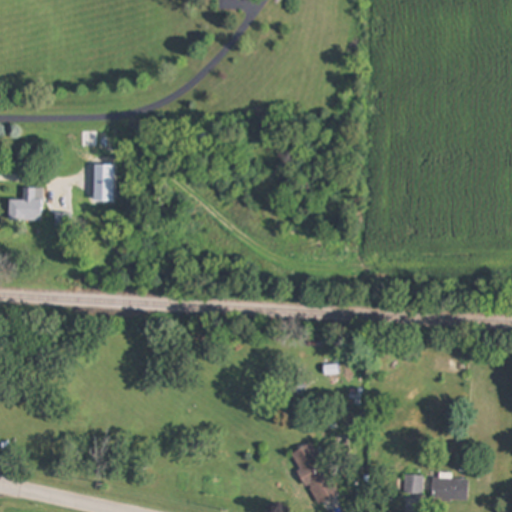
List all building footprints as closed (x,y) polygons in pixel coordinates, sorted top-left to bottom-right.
[(11,223),(44,223),(44,190),(24,190),(24,202),(11,202),(11,223)] [(86,219),(116,219),(116,199),(86,199),(86,219)] [(316,445),(294,454),(317,508),(338,499),(316,445)] [(406,497),(423,497),(423,477),(406,477),(406,497)] [(469,502),(469,481),(433,481),(433,502),(469,502)]
